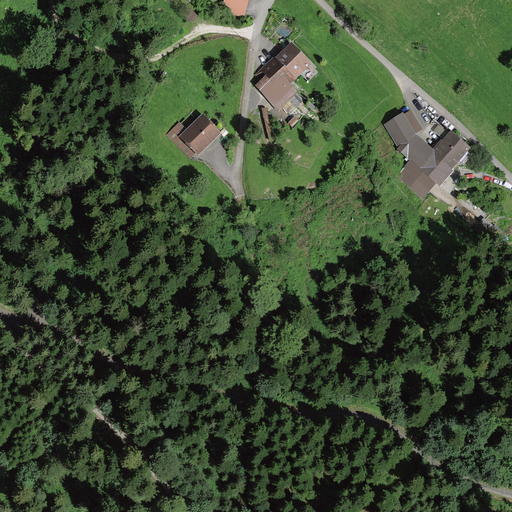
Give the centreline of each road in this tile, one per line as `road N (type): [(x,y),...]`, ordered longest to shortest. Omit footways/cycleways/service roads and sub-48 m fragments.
road 1 (unclassified): [(511,494),(458,478),(374,422),(231,399),(0,314)]
road 2 (track): [(5,316),(27,355),(124,432),(190,511)]
road 3 (unclassified): [(511,179),(317,0)]
road 4 (track): [(47,0),(62,36),(103,56),(155,58),(199,29),(256,36)]
road 5 (residential): [(271,0),(256,36),(233,187)]
